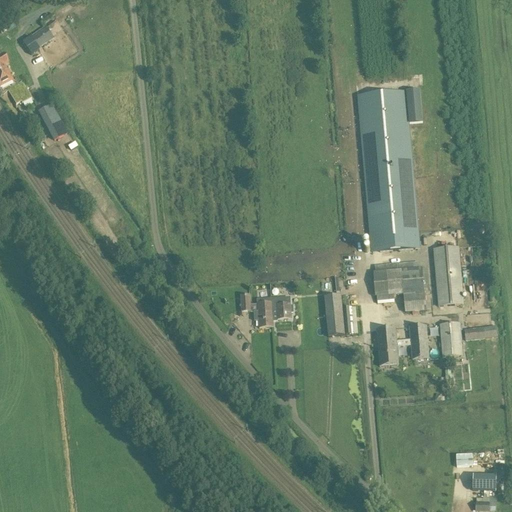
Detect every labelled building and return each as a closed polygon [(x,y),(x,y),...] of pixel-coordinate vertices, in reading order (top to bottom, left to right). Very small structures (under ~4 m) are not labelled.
[(37,49),(53,40),(45,28),(30,38),(37,49)] [(0,87),(11,81),(3,67),(7,65),(4,59),(0,60),(0,87)] [(21,103),(22,105),(31,100),(22,83),(7,91),(16,106),(21,103)] [(410,126),(423,124),(420,91),(407,93),(410,126)] [(404,92),(359,96),(373,253),(418,249),(404,92)] [(55,138),(63,134),(49,106),(41,110),(55,138)] [(439,307),(464,305),(459,249),(434,251),(439,307)] [(420,270),(419,263),(375,267),(375,274),(373,274),(375,298),(377,298),(377,305),(388,304),(387,296),(424,293),(422,269),(420,270)] [(329,281),(321,282),(321,290),(330,290),(329,281)] [(405,315),(426,313),(425,295),(404,296),(405,315)] [(242,312),(251,312),(250,296),(241,296),(242,312)] [(329,338),(345,336),(342,308),(341,296),(325,298),(329,338)] [(260,329),(273,328),(273,321),(292,320),(290,299),(258,301),(260,329)] [(348,307),(342,308),(345,336),(351,335),(348,307)] [(443,358),(463,356),(460,324),(440,326),(443,358)] [(412,360),(429,359),(427,327),(410,328),(412,360)] [(466,341),(485,339),(497,338),(496,328),(464,331),(466,341)] [(380,368),(399,366),(396,330),(377,331),(380,368)] [(449,372),(445,372),(445,378),(445,380),(453,379),(453,377),(451,377),(450,372),(449,372)] [(473,492),(495,492),(495,474),(474,474),(473,492)] [(475,511),(495,511),(495,498),(483,498),(482,499),(476,499),(475,511)]
